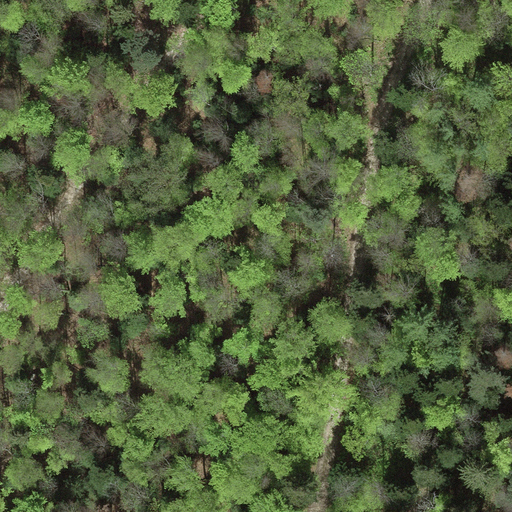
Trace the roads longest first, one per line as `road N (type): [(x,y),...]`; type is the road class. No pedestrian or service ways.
road 1 (track): [(316,511),(373,122),(420,0)]
road 2 (track): [(217,0),(162,64),(39,245),(0,319)]
